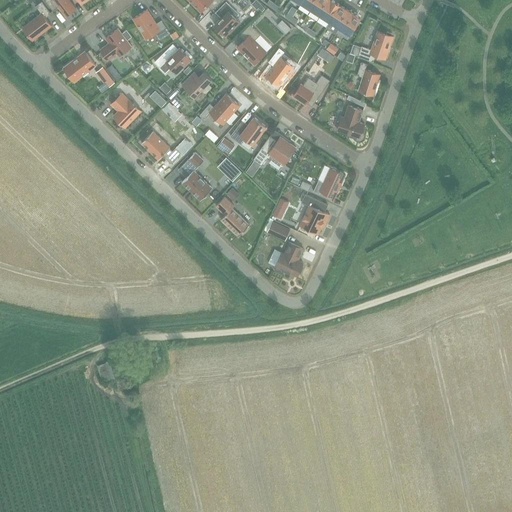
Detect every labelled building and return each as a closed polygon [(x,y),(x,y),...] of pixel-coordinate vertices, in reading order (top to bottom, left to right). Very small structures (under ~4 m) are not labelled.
[(70,0),(44,0),(52,11),(59,5),(66,15),(68,13),(69,14),(68,15),(68,16),(76,10),(76,9),(75,10),(74,9),(76,7),(70,0)] [(189,0),(201,11),(207,5),(212,10),(222,0),(189,0)] [(311,9),(316,0),(303,0),(301,3),(311,9)] [(316,0),(311,9),(320,15),(330,0),(316,0)] [(330,21),(340,5),(332,0),(330,0),(320,15),(330,21)] [(40,34),(40,35),(46,30),(52,26),(45,17),(51,13),(42,1),(36,6),(41,13),(23,27),(33,40),(40,34)] [(238,14),(226,2),(216,12),(221,18),(214,25),(218,29),(217,30),(222,36),(224,34),(225,35),(239,21),(235,17),(238,14)] [(340,28),(350,12),(340,5),(330,21),(340,28)] [(133,18),(146,39),(155,33),(159,39),(169,32),(161,20),(156,23),(147,9),(133,18)] [(349,34),(360,18),(350,12),(340,28),(349,34)] [(266,51),(255,40),(260,34),(250,24),(239,35),(244,40),(237,47),(244,53),(243,53),(244,54),(247,56),(247,57),(254,64),(266,51)] [(105,38),(109,42),(100,49),(108,60),(117,53),(119,55),(132,46),(127,40),(122,33),(118,28),(105,38)] [(175,29),(170,33),(173,38),(178,34),(175,29)] [(126,30),(122,33),(127,40),(131,37),(126,30)] [(386,33),(378,30),(371,49),(362,46),(358,56),(372,62),(375,55),(385,59),(393,36),(391,35),(392,33),(387,32),(386,33)] [(327,46),(326,49),(334,54),(338,48),(335,46),(330,43),(327,46)] [(357,51),(358,45),(352,43),(350,50),(357,51)] [(280,61),(268,76),(281,87),(301,61),(282,46),(274,56),(280,61)] [(185,52),(180,47),(171,56),(166,50),(154,62),(165,72),(172,65),(177,72),(192,56),(186,50),(185,52)] [(85,51),(64,67),(74,81),(95,65),(85,51)] [(328,51),(324,57),(330,61),(334,56),(328,51)] [(378,73),(366,69),(367,64),(361,62),(357,75),(363,77),(358,90),(373,95),(378,78),(377,78),(378,73)] [(112,64),(107,68),(116,81),(122,77),(112,64)] [(102,67),(96,72),(104,83),(111,78),(102,67)] [(212,79),(204,72),(200,76),(195,71),(181,84),(194,97),(201,90),(205,94),(212,87),(212,86),(211,87),(207,84),(212,79)] [(316,82),(309,77),(303,85),(301,84),(293,95),(301,101),(304,103),(305,103),(305,104),(307,102),(312,106),(330,80),(322,74),(316,82)] [(172,100),(177,94),(174,91),(168,96),(172,100)] [(103,92),(89,104),(93,109),(108,97),(103,92)] [(117,108),(119,110),(114,116),(125,126),(141,110),(129,99),(129,100),(121,93),(111,103),(116,108),(117,108)] [(214,107),(210,103),(200,115),(205,119),(210,113),(223,123),(226,120),(230,123),(238,114),(234,111),(239,105),(226,94),(214,107)] [(160,95),(155,100),(161,106),(166,100),(160,95)] [(169,102),(163,108),(175,120),(181,114),(177,110),(178,109),(173,104),(172,105),(169,102)] [(357,136),(360,137),(361,132),(363,132),(365,126),(364,125),(364,123),(358,121),(359,117),(360,118),(363,110),(348,105),(344,117),(342,116),(337,130),(350,134),(350,136),(356,138),(357,136)] [(240,123),(230,135),(241,143),(248,149),(253,143),(253,144),(266,126),(254,116),(246,127),(240,123)] [(214,139),(219,134),(211,125),(206,129),(214,139)] [(153,131),(141,142),(148,149),(151,152),(152,153),(158,159),(163,154),(166,157),(166,158),(171,163),(181,153),(183,155),(190,147),(183,140),(175,148),(172,151),(169,148),(170,147),(153,131)] [(270,135),(253,159),(262,165),(267,157),(282,167),(296,147),(280,136),(277,140),(270,135)] [(224,137),(217,146),(222,151),(224,149),(228,152),(234,145),(224,137)] [(195,152),(179,169),(187,177),(182,182),(201,200),(212,188),(194,170),(204,160),(195,152)] [(162,174),(169,167),(160,158),(152,165),(162,174)] [(228,159),(219,168),(233,182),(242,173),(228,159)] [(320,191),(335,198),(339,189),(341,184),(345,174),(330,167),(324,182),(318,180),(313,191),(319,194),(320,191)] [(300,186),(307,189),(309,184),(303,181),(300,186)] [(231,187),(226,193),(233,201),(239,195),(231,187)] [(324,211),(328,204),(305,193),(301,201),(310,205),(300,225),(317,234),(324,221),(326,222),(329,214),(324,211)] [(220,219),(238,236),(241,232),(242,234),(247,229),(246,227),(249,224),(232,208),(234,205),(225,196),(216,205),(225,214),(220,219)] [(276,206),(273,214),(281,218),(284,210),(276,206)] [(272,221),(267,231),(285,239),(290,229),(272,221)] [(282,252),(275,266),(277,266),(275,270),(282,273),(284,270),(296,276),(298,272),(300,273),(303,267),(301,266),(303,262),(297,259),(299,256),(300,256),(304,248),(290,242),(284,253),(282,252)] [(150,348),(128,350),(129,366),(152,363),(150,348)] [(110,378),(119,375),(115,360),(105,362),(110,378)]
